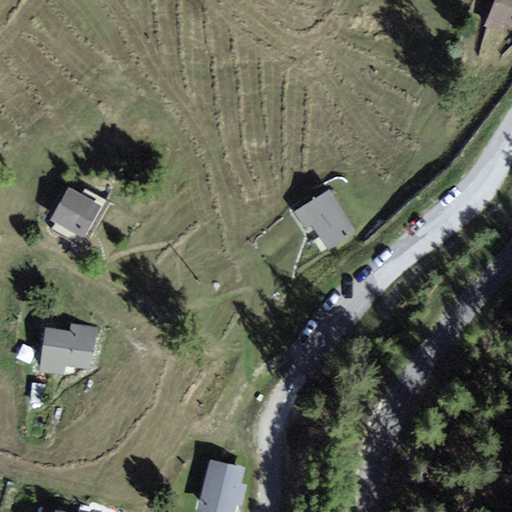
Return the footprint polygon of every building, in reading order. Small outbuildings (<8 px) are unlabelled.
[(511,0),(494,0),(480,30),(496,37),(501,26),(511,31),(511,0)] [(102,205),(69,186),(51,218),(84,237),(102,205)] [(331,191),(296,211),(307,228),(313,225),(327,248),(355,232),(331,191)] [(70,330),(48,326),(39,369),(65,374),(66,364),(90,369),(99,328),(71,322),(70,330)] [(245,469),(210,460),(199,506),(223,511),(233,511),(236,504),(243,506),(249,484),(241,482),(245,469)]
